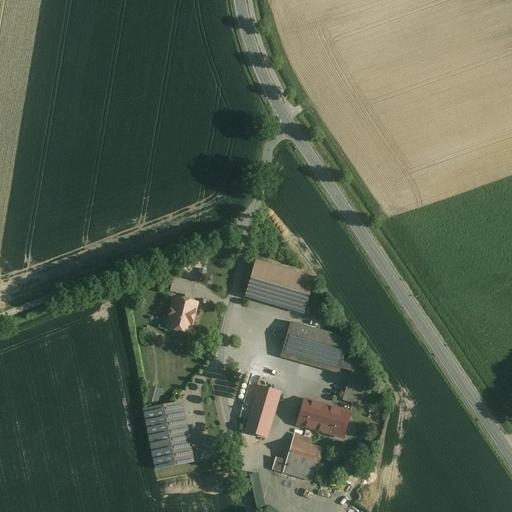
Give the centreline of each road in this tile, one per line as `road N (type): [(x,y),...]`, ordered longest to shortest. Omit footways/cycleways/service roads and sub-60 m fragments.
road 1 (secondary): [(287,124),(511,459)]
road 2 (unclassified): [(248,511),(220,374),(246,230)]
road 3 (unclassified): [(0,318),(232,227),(246,230)]
road 4 (secondary): [(239,0),(257,65),(287,124)]
